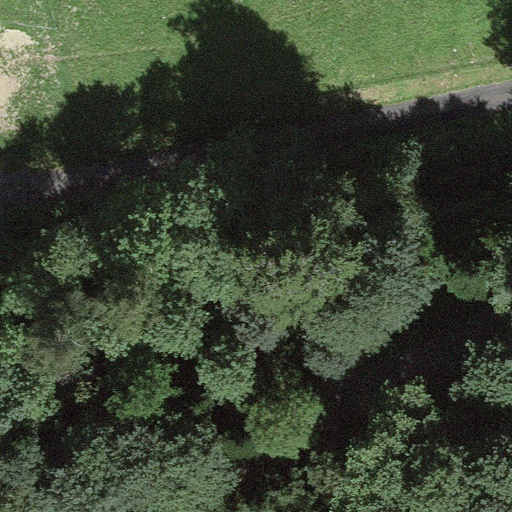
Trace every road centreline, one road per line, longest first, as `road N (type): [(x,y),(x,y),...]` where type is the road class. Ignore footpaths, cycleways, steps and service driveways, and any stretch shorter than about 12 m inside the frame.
road 1 (residential): [(0,202),(511,92)]
road 2 (track): [(125,511),(511,322)]
